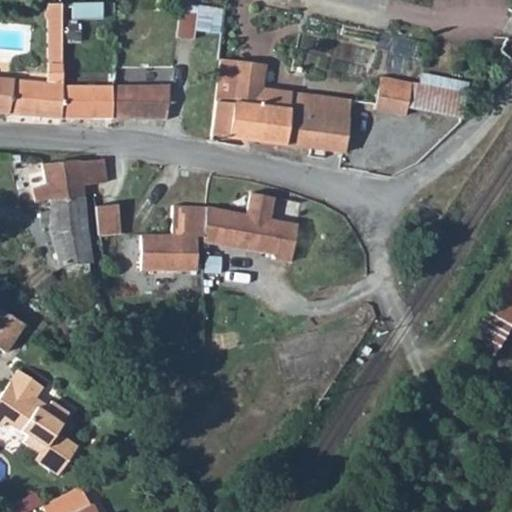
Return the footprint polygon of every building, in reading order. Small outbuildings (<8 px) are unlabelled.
[(99,4),(70,4),(70,19),(98,19),(99,4)] [(63,130),(64,98),(57,14),(44,14),(51,96),(8,91),(7,125),(63,130)] [(191,22),(175,21),(174,47),(190,48),(191,22)] [(238,152),(240,148),(342,158),(348,104),(256,97),(258,72),(215,70),(210,150),(238,152)] [(407,86),(375,82),(371,115),(403,119),(404,110),(407,86)] [(404,110),(444,115),(450,91),(407,86),(404,110)] [(0,90),(0,124),(7,125),(8,91),(0,90)] [(463,92),(450,91),(444,115),(460,117),(463,92)] [(64,98),(63,130),(93,130),(92,101),(64,98)] [(112,104),(114,130),(164,132),(165,99),(114,100),(112,104)] [(92,101),(93,130),(114,130),(112,104),(114,100),(92,101)] [(47,214),(49,221),(83,217),(81,200),(107,196),(104,173),(96,172),(43,177),(46,200),(33,201),(35,214),(47,214)] [(270,262),(270,268),(293,271),(290,269),(295,235),(268,230),(271,207),(246,203),(243,225),(198,217),(170,219),(172,245),(139,248),(139,281),(193,283),(196,249),(202,250),(202,255),(270,262)] [(116,213),(93,216),(96,244),(119,242),(116,213)] [(49,221),(56,278),(63,278),(89,273),(83,217),(49,221)] [(474,376),(511,306),(511,254),(450,363),(474,376)] [(0,309),(0,349),(6,353),(23,323),(0,309)] [(37,421),(24,412),(28,406),(35,396),(12,380),(0,396),(0,429),(21,445),(17,451),(34,462),(29,469),(52,485),(72,456),(50,440),(63,423),(45,411),(42,415),(37,421)] [(24,412),(37,421),(42,415),(28,406),(24,412)] [(44,511),(92,511),(79,487),(41,506),(44,511)]
